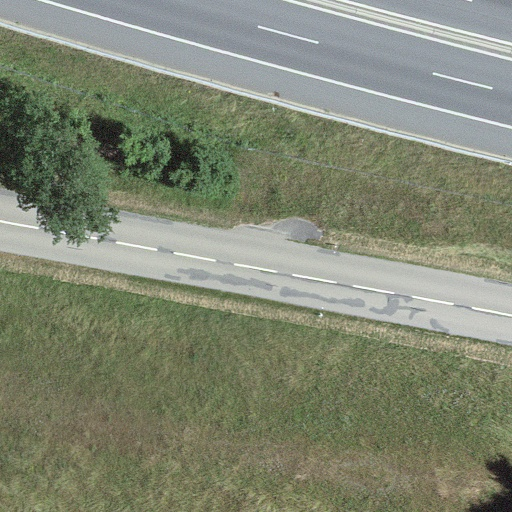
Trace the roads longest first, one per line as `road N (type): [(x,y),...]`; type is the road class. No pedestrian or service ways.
road 1 (secondary): [(511,316),(0,221)]
road 2 (trunk): [(161,0),(511,93)]
